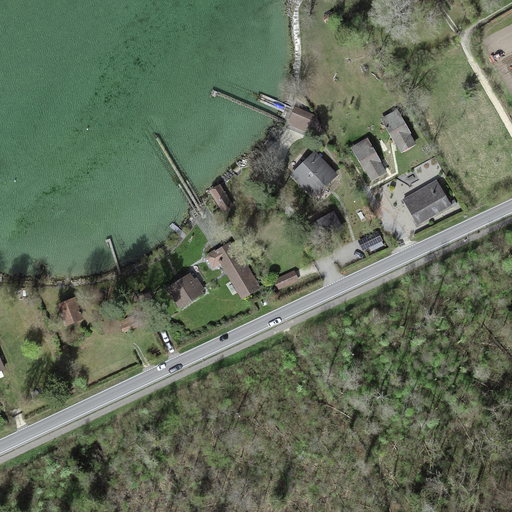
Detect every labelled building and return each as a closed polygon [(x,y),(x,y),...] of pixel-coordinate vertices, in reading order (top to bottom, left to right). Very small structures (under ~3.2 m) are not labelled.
[(316,118),(295,109),(289,122),(303,128),(306,122),(315,125),(314,128),(313,127),(310,133),(321,137),(323,130),(320,129),(321,126),(319,125),(319,123),(316,118)] [(399,117),(386,125),(395,141),(399,139),(405,149),(414,144),(399,117)] [(381,175),(375,164),(379,162),(369,146),(356,153),(372,180),(381,175)] [(314,155),(294,174),(315,195),(335,176),(314,155)] [(437,184),(437,183),(430,187),(429,184),(416,192),(418,194),(405,201),(405,202),(405,203),(406,203),(415,219),(421,215),(424,219),(424,218),(429,215),(430,215),(430,214),(448,204),(449,204),(449,203),(438,184),(438,183),(437,184)] [(212,193),(223,210),(231,205),(220,187),(212,193)] [(332,214),(308,229),(317,243),(340,229),(332,214)] [(230,245),(217,253),(243,297),(259,287),(233,243),(230,245)] [(275,281),(278,288),(298,279),(294,272),(275,281)] [(195,285),(189,276),(169,289),(180,306),(200,293),(199,292),(203,289),(199,283),(195,285)] [(148,293),(141,297),(153,324),(161,321),(148,293)] [(74,301),(59,306),(66,323),(81,318),(74,301)] [(141,317),(135,320),(133,317),(121,324),(126,333),(144,322),(141,317)]
